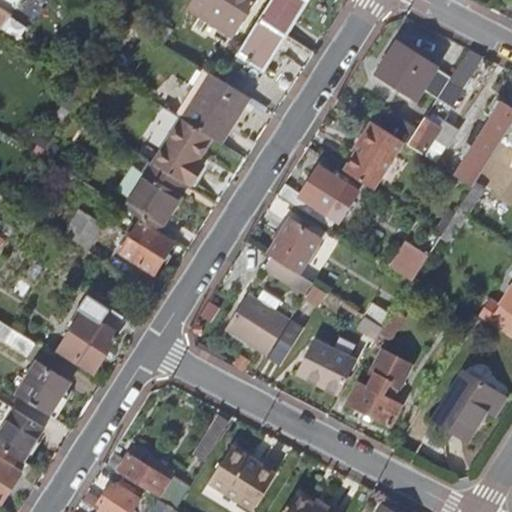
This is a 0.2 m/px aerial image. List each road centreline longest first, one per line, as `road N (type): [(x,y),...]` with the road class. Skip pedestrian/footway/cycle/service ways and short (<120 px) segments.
road 1 (residential): [(370,0),(148,343)]
road 2 (residential): [(148,343),(471,511)]
road 3 (residential): [(148,343),(40,511)]
